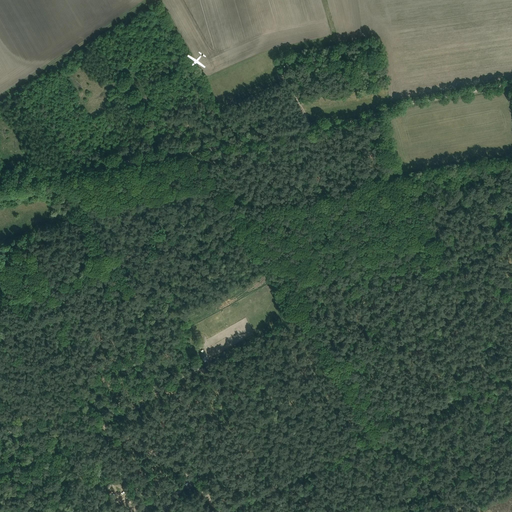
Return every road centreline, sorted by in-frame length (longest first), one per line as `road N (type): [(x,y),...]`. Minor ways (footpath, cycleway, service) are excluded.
road 1 (track): [(0,188),(511,84)]
road 2 (track): [(511,374),(229,511)]
road 3 (track): [(218,511),(178,468),(88,422),(64,415),(0,421)]
